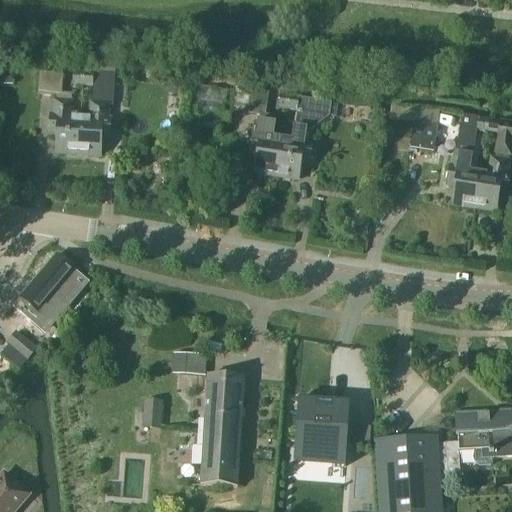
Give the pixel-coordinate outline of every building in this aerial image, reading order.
[(82,73),(71,72),(70,87),(81,88),(82,73)] [(79,120),(69,119),(71,95),(60,94),(61,75),(37,73),(35,98),(54,99),(53,118),(49,118),(48,136),(57,137),(55,155),(77,157),(79,120)] [(106,107),(112,108),(113,76),(92,75),(92,73),(82,73),(81,88),(91,88),(90,106),(89,120),(79,120),(77,157),(98,159),(100,139),(106,140),(108,121),(105,121),(106,107)] [(10,74),(0,74),(0,87),(11,87),(10,74)] [(221,120),(226,92),(190,86),(186,115),(221,120)] [(267,94),(250,92),(246,115),(258,117),(255,138),(252,137),(249,155),(257,157),(254,174),(275,178),(281,140),(272,139),(275,117),(264,116),(267,94)] [(286,112),(288,98),(278,96),(276,110),(286,112)] [(286,112),(295,113),(293,128),(292,128),(290,142),(281,140),(275,178),(296,181),(299,162),(307,164),(310,146),(307,146),(309,131),(327,119),(330,105),(288,98),(286,112)] [(471,209),(478,172),(468,171),(472,146),(474,133),(484,135),(487,121),(459,117),(455,143),(451,168),(449,168),(446,186),(454,188),(451,206),(471,209)] [(471,209),(494,213),(497,194),(504,195),(507,177),(503,176),(505,163),(506,161),(507,161),(507,159),(510,159),(511,147),(511,125),(487,121),(484,135),(496,137),(493,156),(495,157),(495,161),(490,161),(488,174),(478,172),(471,209)] [(436,128),(412,123),(408,149),(432,153),(436,128)] [(81,279),(72,272),(55,257),(19,299),(45,322),(50,316),(60,324),(73,309),(63,301),(81,279)] [(8,346),(0,355),(18,370),(35,350),(15,334),(6,345),(8,346)] [(240,435),(243,380),(206,377),(203,432),(240,435)] [(297,401),(292,464),(344,468),(348,404),(297,401)] [(160,432),(161,403),(142,402),(141,431),(160,432)] [(491,460),(511,458),(511,437),(510,438),(509,414),(503,415),(503,417),(494,418),(494,415),(487,416),(487,417),(477,418),(477,416),(455,418),(457,446),(457,453),(472,452),(473,465),(477,468),(489,468),(491,465),(491,460)] [(240,435),(203,432),(199,487),(236,489),(240,435)] [(437,438),(373,442),(376,511),(440,511),(440,487),(459,486),(457,454),(456,442),(437,443),(437,438)] [(0,511),(14,511),(27,497),(2,475),(0,477),(0,511)]
